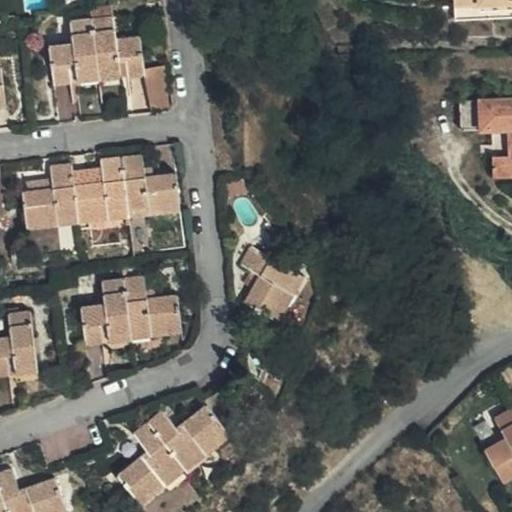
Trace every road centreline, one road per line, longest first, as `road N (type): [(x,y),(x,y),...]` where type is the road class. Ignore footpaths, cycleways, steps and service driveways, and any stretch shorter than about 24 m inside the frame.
road 1 (residential): [(0,437),(194,368),(213,350),(220,324),(197,122)]
road 2 (residential): [(301,511),(480,354),(511,341)]
road 3 (residential): [(197,122),(0,145)]
road 4 (residential): [(197,122),(181,0)]
